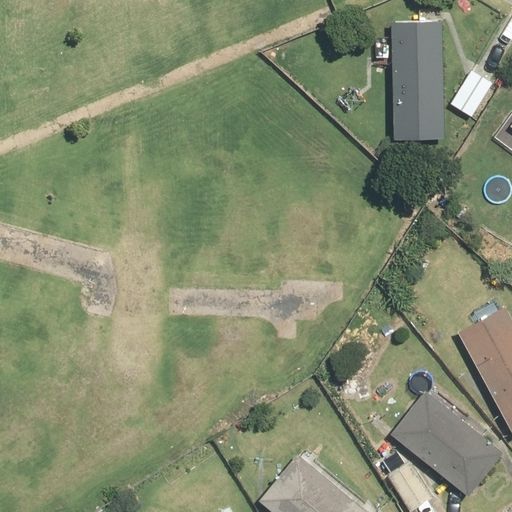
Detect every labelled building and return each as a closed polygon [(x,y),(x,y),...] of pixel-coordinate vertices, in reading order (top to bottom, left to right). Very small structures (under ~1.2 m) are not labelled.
[(448,133),(444,17),(394,19),(398,135),(448,133)] [(499,82),(477,68),(454,102),(475,117),(499,82)] [(511,311),(507,303),(461,327),(511,419),(511,311)] [(430,389),(396,430),(472,493),(506,452),(430,389)] [(373,511),(301,451),(262,497),(279,511),(373,511)] [(420,511),(442,496),(416,460),(393,477),(418,511),(420,511)] [(237,511),(232,503),(217,511),(237,511)]
